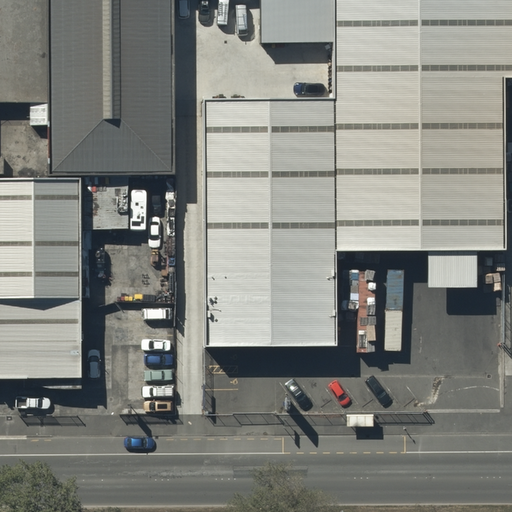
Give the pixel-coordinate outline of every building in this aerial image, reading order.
[(49,0),(49,172),(170,171),(168,0),(49,0)] [(253,0),(253,39),(332,41),(331,0),(253,0)] [(511,0),(331,0),(332,41),(330,97),(333,252),(502,248),(500,76),(511,75),(511,0)] [(333,252),(330,97),(200,98),(203,345),(334,345),(333,252)] [(83,185),(0,184),(0,384),(84,384),(83,185)]
